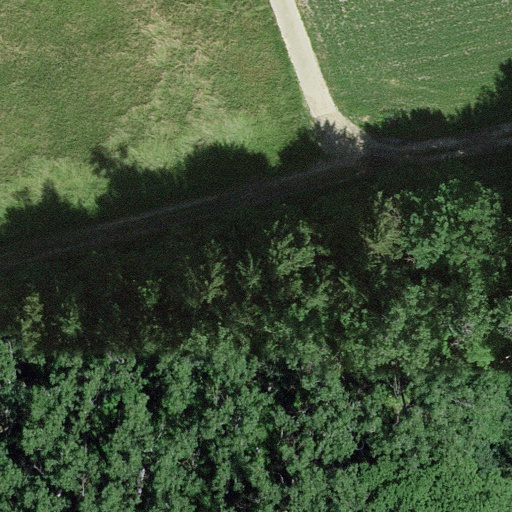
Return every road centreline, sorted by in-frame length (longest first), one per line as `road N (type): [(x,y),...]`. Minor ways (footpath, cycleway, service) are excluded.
road 1 (track): [(511,131),(0,267)]
road 2 (track): [(281,0),(346,175)]
